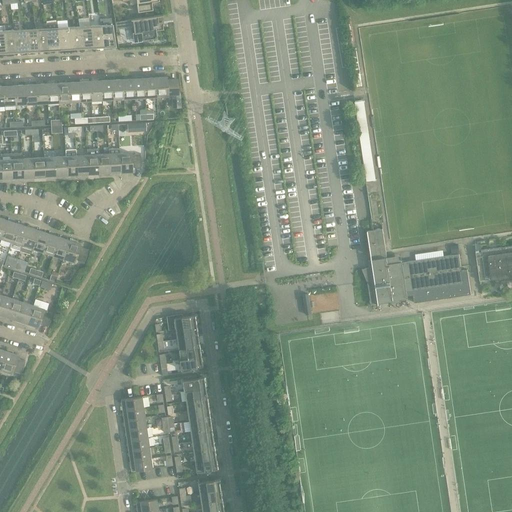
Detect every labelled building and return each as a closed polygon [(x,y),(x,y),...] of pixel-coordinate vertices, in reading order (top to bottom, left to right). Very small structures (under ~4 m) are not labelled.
[(111,0),(112,3),(113,3),(112,1),(120,0),(122,0),(122,2),(129,1),(130,5),(137,4),(138,13),(153,11),(152,2),(159,1),(158,0),(111,0)] [(163,16),(163,15),(115,22),(116,32),(117,31),(117,29),(126,28),(126,30),(133,29),(134,34),(141,33),(142,41),(157,39),(156,30),(163,29),(162,23),(163,22),(158,22),(157,17),(163,16)] [(57,22),(46,23),(46,29),(47,29),(50,50),(56,50),(56,48),(60,48),(58,28),(57,22)] [(101,25),(90,26),(93,48),(100,47),(99,46),(104,45),(101,25)] [(112,25),(101,25),(104,45),(108,45),(109,49),(116,48),(112,25)] [(90,26),(79,27),(82,47),(87,46),(87,48),(93,48),(90,26)] [(58,28),(60,48),(65,48),(65,50),(72,49),(68,27),(58,28)] [(79,27),(68,27),(72,49),(78,49),(78,47),(82,47),(79,27)] [(36,29),(25,30),(28,52),(34,51),(34,49),(38,49),(36,29)] [(46,29),(36,29),(38,49),(43,49),(43,51),(50,50),(47,29),(46,29)] [(25,30),(14,31),(17,50),(21,50),(22,52),(28,52),(25,30)] [(14,31),(3,31),(6,53),(13,53),(12,51),(17,50),(14,31)] [(167,77),(155,78),(156,97),(168,96),(167,94),(171,93),(171,94),(177,94),(177,93),(177,91),(177,89),(178,88),(178,87),(178,86),(177,85),(177,84),(177,83),(177,82),(176,81),(176,80),(177,80),(169,80),(169,81),(167,81),(167,78),(167,77)] [(155,78),(144,79),(145,97),(156,97),(155,78)] [(134,79),(123,80),(124,98),(135,98),(134,79)] [(144,79),(134,79),(135,98),(145,97),(144,79)] [(123,80),(112,81),(113,99),(124,98),(123,80)] [(101,81),(90,82),(91,100),(102,100),(101,81)] [(112,81),(101,81),(102,100),(113,99),(112,81)] [(79,82),(69,83),(70,101),(81,101),(79,82)] [(90,82),(79,82),(81,101),(91,100),(90,82)] [(69,83),(58,84),(59,102),(70,101),(69,83)] [(47,84),(36,85),(37,103),(48,103),(47,84)] [(58,84),(47,84),(48,103),(59,102),(58,84)] [(25,85),(14,86),(16,105),(26,104),(25,85)] [(36,85),(25,85),(26,104),(37,103),(36,85)] [(14,86),(4,87),(5,105),(16,105),(14,86)] [(375,180),(364,101),(364,100),(355,101),(367,181),(375,180)] [(146,123),(134,124),(135,131),(146,131),(146,123)] [(22,153),(11,154),(13,178),(23,177),(22,159),(22,153)] [(131,153),(120,154),(121,172),(133,171),(132,171),(132,168),(134,168),(142,168),(141,168),(141,167),(142,165),(142,164),(142,162),(142,161),(142,160),(142,158),(141,156),(141,155),(141,154),(134,154),(134,155),(131,155),(131,153)] [(11,154),(0,154),(1,160),(2,179),(13,178),(11,154)] [(109,154),(98,155),(99,173),(110,173),(109,154)] [(120,154),(109,154),(110,173),(121,172),(120,154)] [(87,155),(77,156),(78,174),(88,174),(87,155)] [(98,155),(87,155),(88,174),(99,173),(98,155)] [(77,156),(66,157),(67,175),(78,174),(77,156)] [(55,157),(44,158),(45,176),(56,176),(55,157)] [(66,157),(55,157),(56,176),(67,175),(66,157)] [(44,158),(33,159),(34,177),(45,176),(44,158)] [(33,159),(22,159),(23,177),(34,177),(33,159)] [(7,221),(2,238),(12,242),(17,224),(7,221)] [(10,248),(21,251),(22,245),(28,227),(17,224),(12,242),(10,248)] [(22,245),(21,251),(31,254),(33,248),(38,231),(28,227),(22,245)] [(363,269),(362,269),(368,283),(371,305),(378,304),(378,305),(379,305),(379,303),(408,299),(407,296),(413,296),(415,303),(471,295),(468,270),(462,271),(459,254),(388,265),(383,229),(368,231),(372,261),(369,261),(368,261),(370,270),(368,270),(367,271),(365,271),(364,272),(363,269)] [(38,231),(33,248),(43,252),(49,234),(38,231)] [(49,234),(43,252),(53,255),(59,237),(49,234)] [(59,237),(53,255),(63,258),(69,241),(59,237)] [(69,241),(63,258),(74,262),(75,260),(78,261),(84,263),(84,262),(85,261),(86,259),(86,258),(87,257),(87,255),(88,254),(88,252),(88,251),(88,250),(81,248),(79,248),(80,245),(81,244),(69,241)] [(480,281),(511,276),(511,245),(476,251),(480,281)] [(49,290),(51,284),(43,281),(41,287),(49,290)] [(2,296),(0,301),(0,314),(6,317),(12,299),(2,296)] [(12,299),(6,317),(17,320),(22,302),(12,299)] [(22,302),(17,320),(27,323),(33,306),(22,302)] [(33,306),(27,323),(38,327),(39,326),(38,326),(39,323),(41,324),(41,325),(48,327),(48,326),(49,325),(49,324),(50,323),(50,322),(51,321),(51,319),(51,317),(52,316),(52,315),(52,314),(46,312),(43,311),(43,309),(33,306)] [(196,315),(175,319),(176,329),(198,326),(196,315)] [(198,326),(176,329),(178,339),(199,336),(198,326)] [(199,336),(178,339),(179,349),(201,346),(199,336)] [(201,346),(179,349),(181,359),(202,356),(201,346)] [(6,352),(1,369),(11,373),(12,371),(15,372),(21,374),(21,373),(22,372),(23,371),(23,370),(24,368),(24,367),(25,365),(25,364),(25,362),(25,361),(18,359),(16,359),(17,356),(18,356),(6,352)] [(202,356),(181,359),(183,373),(194,372),(194,368),(204,367),(202,356)] [(196,375),(184,377),(184,380),(186,391),(207,388),(205,377),(197,379),(196,375)] [(207,388),(186,391),(187,401),(208,398),(207,388)] [(122,400),(123,411),(145,407),(143,397),(129,399),(122,400)] [(208,398),(187,401),(189,411),(210,408),(208,398)] [(145,407),(123,411),(125,421),(146,418),(145,407)] [(210,408),(189,411),(190,421),(211,418),(210,408)] [(146,418),(125,421),(126,431),(147,428),(146,418)] [(211,418),(190,421),(191,431),(213,428),(211,418)] [(147,428),(126,431),(128,441),(149,438),(147,428)] [(213,428),(191,431),(193,442),(214,438),(213,428)] [(149,438),(128,441),(129,451),(150,448),(149,438)] [(214,438),(193,442),(194,452),(216,448),(214,438)] [(150,448),(129,451),(131,461),(152,458),(150,448)] [(216,448),(194,452),(196,462),(217,459),(216,448)] [(152,458),(131,461),(132,472),(154,468),(152,458)] [(217,459),(196,462),(198,472),(219,469),(217,459)] [(220,480),(199,483),(201,493),(222,490),(220,480)] [(222,490),(201,493),(202,504),(223,500),(222,490)] [(137,502),(138,511),(144,511),(160,510),(158,499),(137,502)] [(223,500),(202,504),(203,511),(214,511),(225,510),(223,500)]
